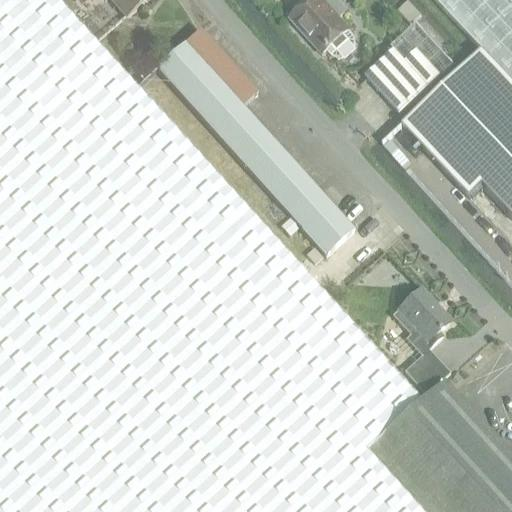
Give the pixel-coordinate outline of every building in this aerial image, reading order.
[(0,0),(0,205),(130,88),(49,0),(0,0)] [(71,0),(73,1),(82,11),(93,0),(105,0),(125,21),(148,0),(71,0)] [(314,0),(292,20),(311,40),(309,42),(323,57),(327,54),(332,59),(337,61),(342,59),(354,48),(355,46),(354,40),(349,34),(339,23),(348,15),(334,0),(314,0)] [(511,0),(421,0),(465,48),(477,61),(511,97),(511,0)] [(366,81),(371,86),(401,120),(455,71),(416,29),(393,51),(395,54),(366,81)] [(201,33),(156,74),(326,260),(354,234),(243,111),(258,97),(201,33)] [(511,97),(477,61),(402,130),(470,202),(484,190),(511,220),(511,97)] [(130,88),(0,205),(0,511),(414,511),(368,460),(423,412),(130,88)] [(439,336),(449,327),(433,309),(434,308),(421,293),(392,319),(409,338),(405,342),(421,359),(443,340),(439,336)] [(450,378),(428,354),(405,376),(426,399),(450,378)] [(423,412),(368,460),(414,511),(511,511),(511,461),(448,390),(428,407),(423,412)]
